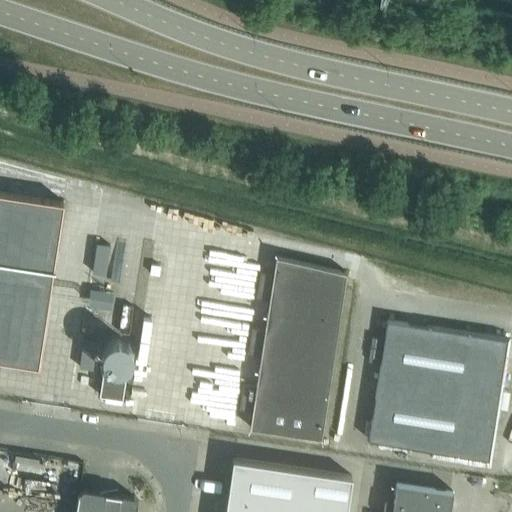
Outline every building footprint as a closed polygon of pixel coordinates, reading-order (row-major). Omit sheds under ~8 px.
[(38,364),(63,200),(0,190),(0,358),(2,358),(38,364)] [(260,271),(258,283),(342,296),(346,270),(276,254),(273,272),(260,271)] [(338,324),(342,296),(258,283),(256,296),(269,298),(266,313),(338,324)] [(334,352),(338,324),(266,313),(264,328),(251,326),(249,339),(334,352)] [(143,316),(140,336),(148,337),(151,317),(143,316)] [(488,457),(507,337),(387,318),(368,438),(488,457)] [(140,338),(137,358),(145,359),(148,339),(140,338)] [(249,339),(247,352),(260,354),(258,369),(329,380),(334,352),(249,339)] [(2,358),(0,369),(36,375),(38,364),(2,358)] [(325,408),(329,380),(258,369),(256,383),(243,381),(241,395),(325,408)] [(109,371),(103,370),(99,393),(122,397),(126,374),(120,373),(109,371)] [(241,395),(239,408),(252,410),(249,426),(321,437),(325,408),(241,395)] [(343,511),(350,474),(231,456),(222,511),(343,511)] [(449,511),(453,490),(397,481),(392,511),(449,511)] [(135,511),(137,500),(133,494),(84,487),(78,491),(75,511),(135,511)]
